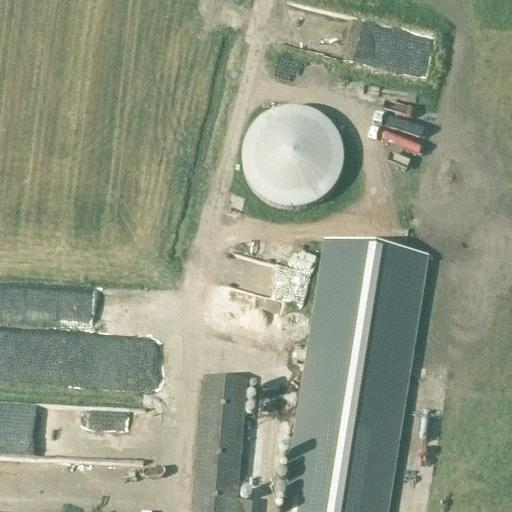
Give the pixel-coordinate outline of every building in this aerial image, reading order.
[(285,9),(284,21),(307,23),(308,11),(285,9)] [(343,173),(344,163),(343,153),(340,143),(335,135),(329,127),(321,121),(313,116),(303,113),(293,112),(283,113),(274,116),(265,121),(257,127),(251,135),(246,143),(243,153),(242,163),(243,173),(246,182),(251,191),(257,199),(265,205),(274,210),(283,212),(293,213),(303,212),(313,210),(321,205),(329,199),(335,191),(340,182),(343,173)] [(428,145),(395,137),(386,172),(419,180),(428,145)] [(325,246),(283,511),(384,511),(424,261),(325,246)] [(283,281),(266,296),(282,314),(299,299),(283,281)] [(297,314),(295,314),(294,314),(291,314),(289,315),(288,316),(286,317),(285,318),(283,320),(282,321),(282,324),(281,325),(281,326),(281,329),(281,330),(282,332),(282,334),(284,336),(286,338),(287,339),(289,340),(291,341),(293,341),(294,342),(296,341),(297,341),(299,341),(301,340),(302,339),(304,338),(305,337),(307,335),(307,334),(308,332),(309,330),(309,329),(309,327),(309,325),(308,324),(308,323),(307,321),(306,319),(305,317),(303,316),(302,315),(299,314),(297,314)] [(57,342),(57,387),(135,388),(136,343),(57,342)] [(19,346),(6,344),(1,370),(15,372),(19,346)] [(236,504),(246,383),(203,379),(191,511),(250,511),(251,505),(236,504)] [(432,511),(448,405),(415,401),(398,511),(432,511)] [(0,436),(59,438),(59,420),(87,421),(87,431),(119,432),(120,407),(0,403),(0,436)]
